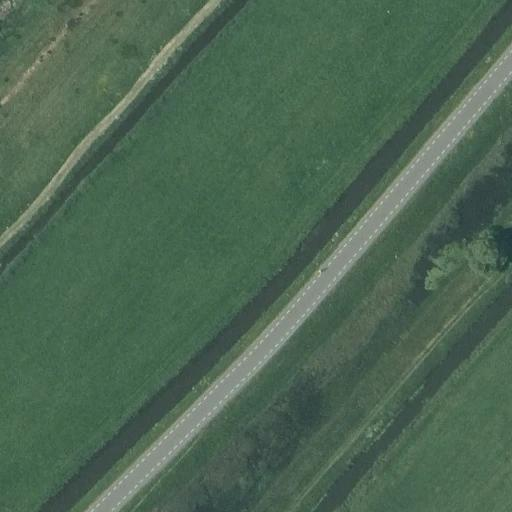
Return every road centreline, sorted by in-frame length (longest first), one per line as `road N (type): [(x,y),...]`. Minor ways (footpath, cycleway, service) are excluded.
road 1 (tertiary): [(511,65),(320,292),(101,511)]
road 2 (track): [(284,511),(511,249)]
